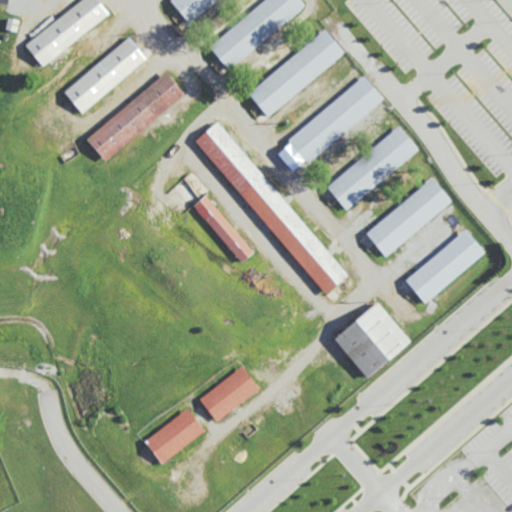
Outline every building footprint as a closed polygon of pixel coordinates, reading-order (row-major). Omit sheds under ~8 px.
[(43,68),(25,47),(81,0),(97,0),(109,14),(43,68)] [(217,0),(189,24),(170,1),(171,0),(217,0)] [(228,70),(209,47),(263,0),(299,0),(304,5),(228,70)] [(16,32),(4,29),(7,18),(18,20),(16,32)] [(267,117),(248,94),(324,29),(343,52),(267,117)] [(81,114),(63,92),(128,37),(146,59),(81,114)] [(104,163),(85,140),(165,72),(184,94),(104,163)] [(306,165),(286,141),(363,76),(383,99),(306,165)] [(325,294),(195,141),(217,122),(348,274),(325,294)] [(344,211),(325,188),(403,122),(422,146),(344,211)] [(385,259),(365,235),(442,169),(462,192),(385,259)] [(242,265),(193,207),(205,197),(254,255),(242,265)] [(423,301),(404,279),(480,215),(499,238),(423,301)] [(369,379),(332,338),(376,301),(413,343),(369,379)] [(218,421),(200,398),(242,365),(260,388),(218,421)] [(162,462),(145,440),(188,407),(205,430),(162,462)]
